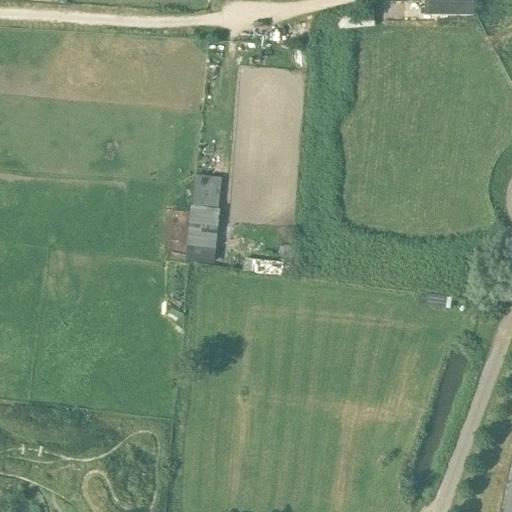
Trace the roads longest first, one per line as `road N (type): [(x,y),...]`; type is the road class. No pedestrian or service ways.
road 1 (track): [(340,0),(217,23),(0,14)]
road 2 (track): [(0,453),(78,461),(144,433),(156,444),(154,491),(139,511)]
